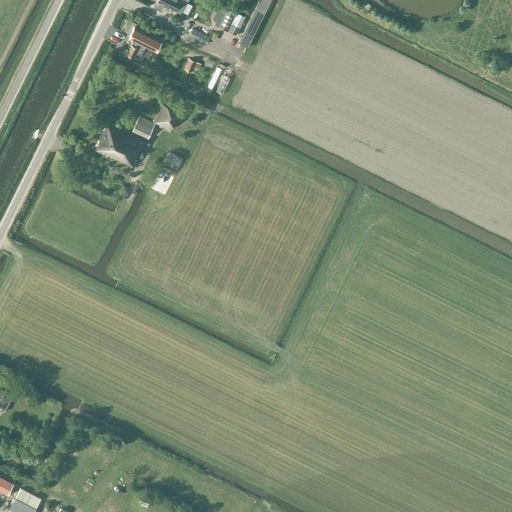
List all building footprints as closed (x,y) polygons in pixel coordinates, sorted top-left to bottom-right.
[(156,0),(156,2),(158,3),(156,6),(157,8),(161,10),(162,9),(164,5),(172,9),(175,11),(180,13),(181,11),(189,15),(194,5),(186,2),(186,0),(156,0)] [(248,47),(271,0),(260,0),(239,42),(248,47)] [(223,6),(214,24),(218,26),(228,30),(230,31),(236,34),(239,28),(243,19),(245,15),(237,12),(227,7),(223,6)] [(134,26),(129,36),(133,38),(137,40),(146,45),(146,46),(155,51),(161,41),(151,35),(137,28),(134,26)] [(211,37),(192,28),(189,35),(207,44),(211,37)] [(132,45),(127,54),(133,57),(135,53),(140,56),(146,46),(146,45),(137,40),(134,46),(132,45)] [(192,72),(194,67),(198,69),(201,63),(189,58),(184,69),(192,72)] [(160,124),(160,125),(170,129),(179,110),(162,103),(153,120),(160,124)] [(139,116),(135,126),(132,132),(147,139),(155,123),(139,116)] [(135,159),(138,160),(147,140),(108,122),(95,150),(132,166),(135,159)] [(15,392),(7,388),(7,386),(0,382),(0,406),(6,410),(15,392)] [(0,477),(0,490),(7,494),(12,484),(0,477)] [(20,488),(9,509),(14,511),(33,511),(41,498),(20,488)]
